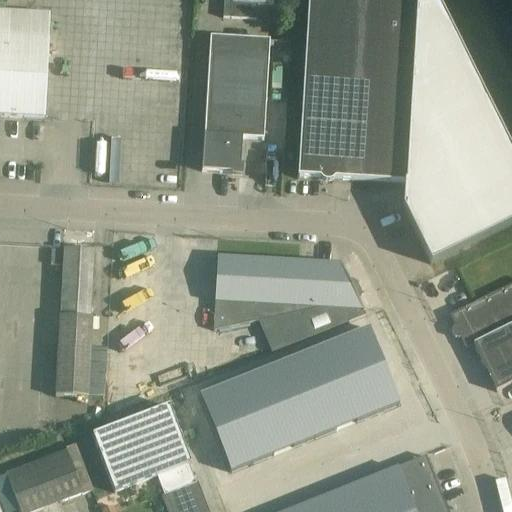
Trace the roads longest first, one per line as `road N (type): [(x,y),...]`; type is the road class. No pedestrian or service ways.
road 1 (unclassified): [(496,511),(378,249),(359,227),(0,205)]
road 2 (unknown): [(32,207),(57,35),(51,13),(19,0)]
